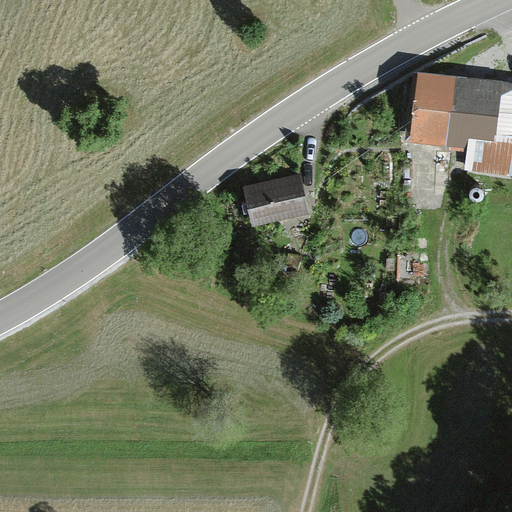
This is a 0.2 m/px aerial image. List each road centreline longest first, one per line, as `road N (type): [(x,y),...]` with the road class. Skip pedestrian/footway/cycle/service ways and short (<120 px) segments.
road 1 (tertiary): [(503,0),(423,35),(305,105),(0,322)]
road 2 (track): [(511,315),(427,327),(363,367),(340,401),(311,511)]
